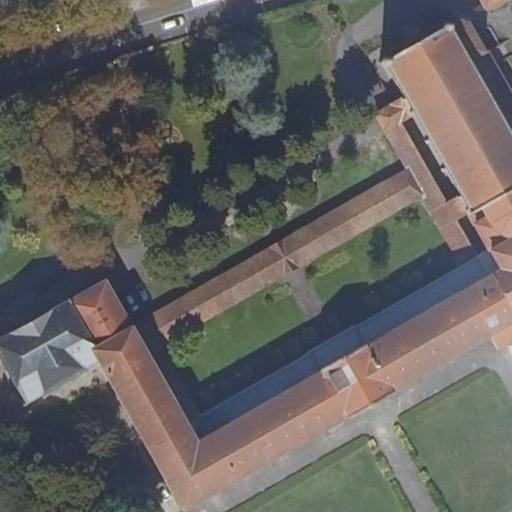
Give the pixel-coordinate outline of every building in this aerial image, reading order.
[(479,0),(485,9),(500,0),(479,0)] [(511,97),(468,20),(458,18),(448,24),(447,24),(446,23),(445,23),(444,23),(443,24),(442,25),(442,26),(442,28),(387,59),(386,58),(385,58),(383,58),(382,59),(382,60),(383,62),(382,63),(381,64),(381,65),(382,66),(383,67),(384,66),(385,65),(408,106),(411,111),(414,117),(489,250),(511,237),(511,97)] [(422,195),(461,265),(475,257),(388,106),(375,113),(407,169),(409,168),(424,194),(422,195)] [(130,327),(145,353),(159,345),(424,194),(409,168),(406,170),(131,327),(130,327)] [(475,257),(511,324),(511,237),(489,250),(475,257)] [(67,301),(98,361),(182,510),(346,417),(347,418),(391,393),(390,392),(490,335),(498,349),(511,341),(511,324),(475,257),(461,265),(354,327),(353,325),(308,351),(309,352),(308,352),(199,415),(159,345),(145,353),(130,327),(131,327),(105,280),(67,301)] [(98,361),(67,301),(0,338),(0,356),(26,402),(98,361)]
